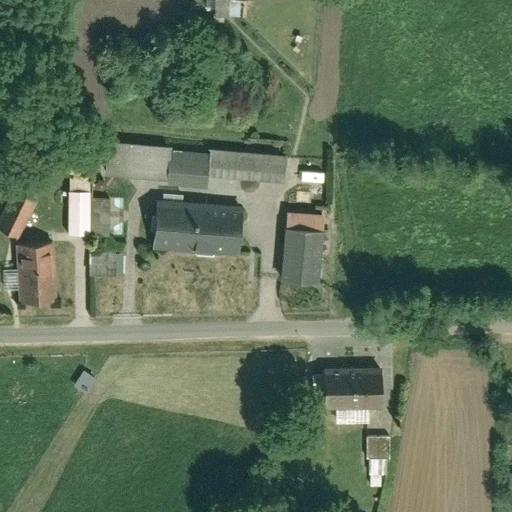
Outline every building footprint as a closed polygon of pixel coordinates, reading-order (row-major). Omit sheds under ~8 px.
[(243,0),(210,0),(210,12),(244,13),(243,0)] [(0,171),(11,145),(0,140),(0,171)] [(170,146),(103,141),(101,171),(168,176),(170,146)] [(170,146),(168,176),(202,179),(203,172),(205,148),(170,146)] [(205,148),(203,172),(282,178),(284,154),(205,148)] [(30,154),(0,210),(0,228),(15,236),(36,197),(33,195),(49,164),(30,154)] [(86,189),(64,189),(64,231),(86,231),(86,197),(86,189)] [(105,197),(86,197),(86,231),(104,231),(105,197)] [(239,206),(153,200),(150,245),(236,251),(239,206)] [(318,214),(282,211),(281,227),(316,230),(318,214)] [(316,230),(281,227),(276,278),(312,281),(316,230)] [(52,242),(12,243),(14,301),(54,300),(52,242)] [(117,272),(117,249),(93,250),(94,273),(117,272)] [(379,365),(326,365),(327,404),(380,404),(379,365)] [(90,391),(99,376),(87,369),(78,383),(90,391)] [(385,434),(364,434),(364,455),(386,455),(385,434)]
